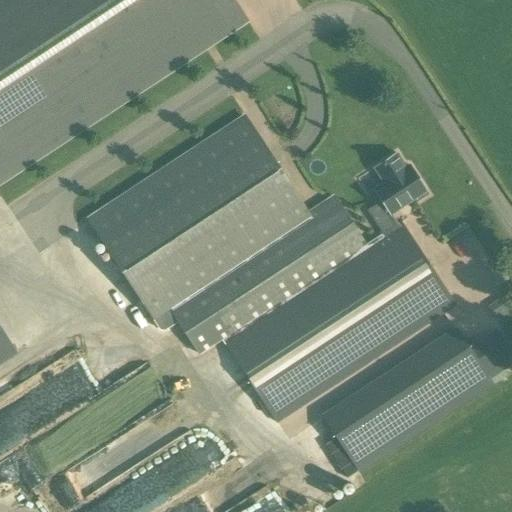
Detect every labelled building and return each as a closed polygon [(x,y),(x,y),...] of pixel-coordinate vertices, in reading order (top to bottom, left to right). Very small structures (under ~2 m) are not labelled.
[(0,0),(0,178),(246,17),(234,0),(0,0)] [(401,222),(399,223),(383,233),(365,244),(346,215),(344,213),(341,211),(336,209),(335,209),(333,208),(328,208),(324,207),(320,208),(317,209),(313,210),(310,211),(309,212),(247,117),(89,219),(155,320),(170,310),(199,355),(223,340),(277,422),(456,306),(401,222)] [(383,233),(399,223),(390,210),(407,199),(409,203),(428,191),(411,165),(407,167),(398,152),(375,167),(387,185),(377,191),(382,200),(368,209),(383,233)] [(488,309),(496,321),(511,311),(504,299),(488,309)] [(464,340),(456,327),(320,415),(359,473),(494,385),(490,379),(464,340)] [(0,340),(0,362),(10,356),(0,340)] [(151,511),(149,503),(190,490),(180,457),(150,467),(154,481),(111,495),(113,502),(87,510),(87,511),(151,511)] [(284,511),(271,498),(269,500),(278,509),(274,511),(284,511)]
